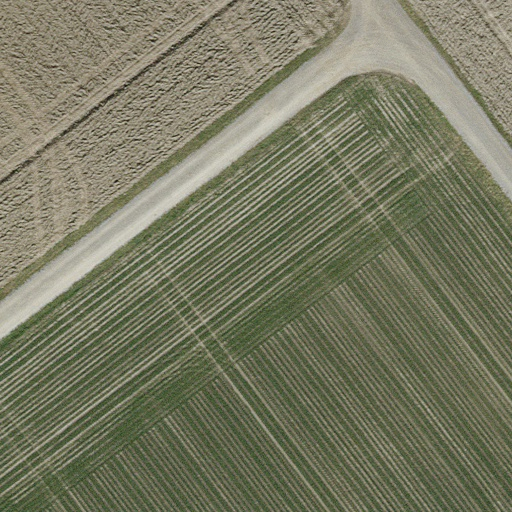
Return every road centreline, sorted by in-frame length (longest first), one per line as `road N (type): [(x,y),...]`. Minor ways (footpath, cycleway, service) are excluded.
road 1 (track): [(0,345),(419,29)]
road 2 (track): [(395,0),(511,151)]
